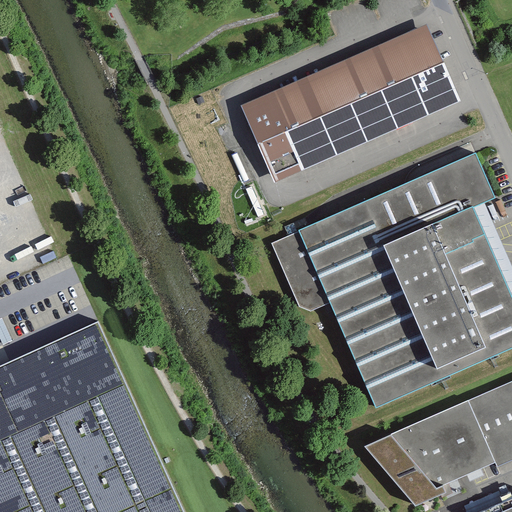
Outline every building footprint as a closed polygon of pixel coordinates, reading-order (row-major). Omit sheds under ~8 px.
[(427,27),(240,107),(274,185),(460,105),(427,27)] [(479,152),(270,243),(299,309),(311,313),(328,305),(375,412),(511,351),(511,261),(487,205),(500,199),(479,152)] [(184,511),(99,322),(0,366),(0,511),(184,511)] [(511,384),(365,448),(416,507),(447,493),(444,487),(511,458),(511,384)] [(511,511),(511,499),(482,511),(511,511)]
